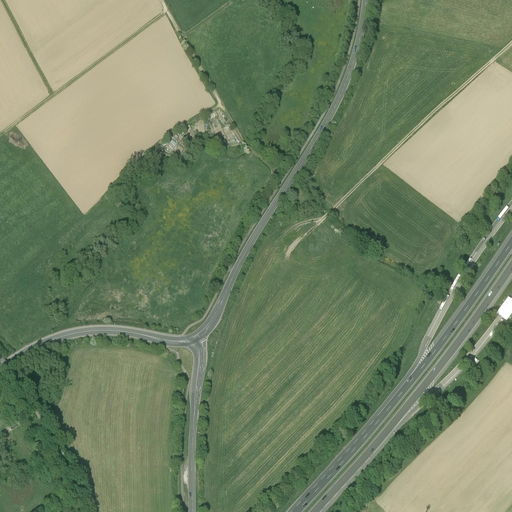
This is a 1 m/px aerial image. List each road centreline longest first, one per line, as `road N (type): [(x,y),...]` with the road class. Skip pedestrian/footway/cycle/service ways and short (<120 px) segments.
road 1 (secondary): [(365,0),(333,108),(216,315),(196,336)]
road 2 (track): [(279,228),(325,217),(511,44)]
road 3 (motorway): [(383,434),(511,266)]
road 4 (track): [(0,135),(166,9)]
road 5 (secondary): [(0,370),(27,350),(79,332),(170,342),(196,336)]
road 6 (motorway): [(511,242),(393,402)]
road 7 (tertiary): [(196,336),(192,511)]
road 8 (track): [(182,36),(246,146),(278,175)]
road 9 (motorway): [(393,402),(294,511)]
